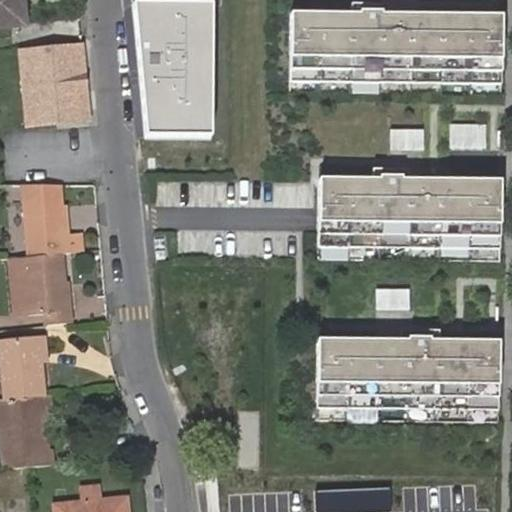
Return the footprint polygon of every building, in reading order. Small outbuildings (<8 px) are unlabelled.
[(0,0),(0,25),(12,24),(9,0),(0,0)] [(24,23),(22,0),(9,0),(12,24),(24,23)] [(209,5),(136,3),(144,142),(211,138),(209,5)] [(497,24),(289,23),(288,93),(496,94),(497,24)] [(89,119),(82,44),(19,49),(25,122),(89,119)] [(487,123),(448,123),(448,148),(487,149),(487,123)] [(424,150),(424,128),(389,128),(389,151),(424,150)] [(498,189),(322,185),(321,222),(321,251),(496,254),(498,189)] [(60,210),(58,187),(22,187),(28,257),(62,254),(68,253),(67,241),(63,241),(60,210)] [(66,209),(60,210),(63,241),(67,241),(68,253),(71,253),(82,251),(80,233),(69,233),(66,209)] [(62,254),(28,257),(24,257),(28,307),(66,306),(64,282),(62,254)] [(28,307),(24,257),(6,259),(11,307),(28,307)] [(410,310),(410,288),(375,288),(375,310),(410,310)] [(28,307),(11,307),(12,315),(29,313),(28,307)] [(70,322),(69,310),(67,310),(44,312),(45,324),(70,322)] [(43,337),(45,361),(52,360),(50,336),(43,337)] [(45,396),(48,395),(45,361),(43,337),(4,340),(9,398),(39,396),(45,396)] [(497,348),(313,346),(312,417),(497,418),(497,348)] [(33,465),(49,464),(48,450),(44,450),(42,435),(49,435),(48,426),(42,426),(41,417),(39,396),(9,398),(0,399),(6,467),(33,465)] [(39,396),(41,417),(47,416),(45,396),(39,396)] [(128,511),(127,499),(102,501),(100,487),(84,488),(86,503),(58,505),(58,511),(128,511)]
